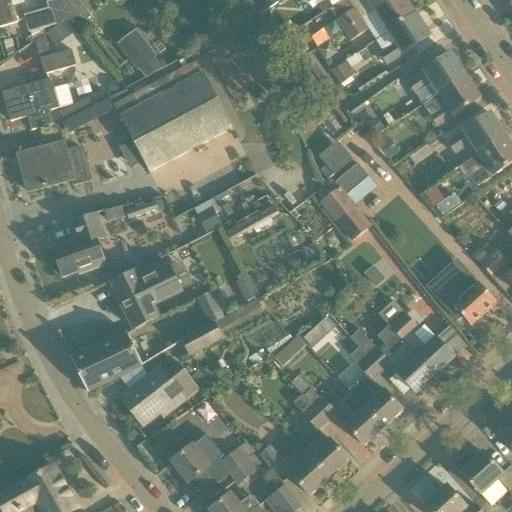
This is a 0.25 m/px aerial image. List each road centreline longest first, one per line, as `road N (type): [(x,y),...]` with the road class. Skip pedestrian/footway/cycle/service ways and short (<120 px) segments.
road 1 (residential): [(160,511),(81,412),(17,294),(0,229)]
road 2 (residential): [(357,511),(511,370)]
